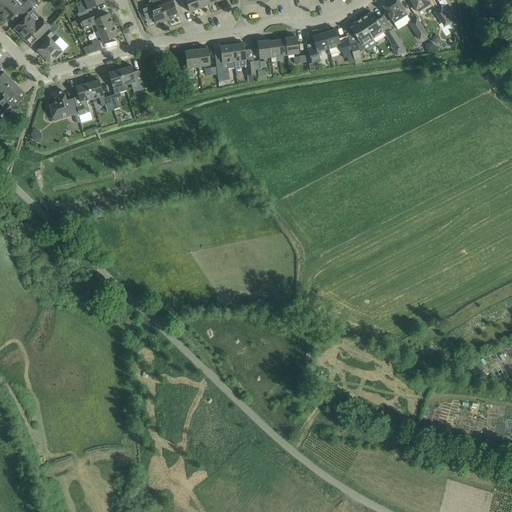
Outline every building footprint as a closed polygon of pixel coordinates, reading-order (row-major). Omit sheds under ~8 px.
[(15,0),(8,0),(0,8),(0,13),(7,21),(10,18),(17,11),(21,15),(27,10),(36,0),(24,0),(23,2),(20,0),(18,0),(17,2),(15,0)] [(0,0),(0,8),(8,0),(0,0)] [(80,13),(78,13),(80,19),(93,13),(91,8),(95,6),(104,2),(103,0),(84,0),(88,9),(86,10),(80,13)] [(149,6),(142,8),(146,19),(153,17),(155,23),(159,21),(160,23),(167,20),(159,0),(149,0),(148,4),(149,6)] [(159,0),(167,20),(178,16),(172,0),(159,0)] [(184,0),(186,3),(189,12),(199,8),(201,7),(198,0),(184,0)] [(394,23),(407,14),(397,0),(390,0),(388,1),(389,2),(383,6),(394,23)] [(427,0),(410,0),(418,12),(430,4),(427,0)] [(444,28),(451,23),(441,7),(434,12),(444,28)] [(371,12),(360,19),(373,39),(390,27),(383,16),(376,20),(371,12)] [(93,32),(98,31),(113,25),(109,13),(95,19),(93,13),(80,19),(71,23),(72,27),(78,24),(77,23),(79,22),(82,29),(91,26),(93,32)] [(39,39),(50,27),(41,18),(35,23),(27,15),(14,29),(15,29),(22,36),(23,35),(27,39),(33,33),(39,39)] [(419,40),(427,35),(416,18),(408,23),(419,40)] [(361,46),(373,39),(360,19),(353,24),(354,26),(350,28),(361,46)] [(44,43),(37,50),(50,63),(55,58),(56,59),(63,52),(49,38),(53,34),(52,33),(56,29),(53,25),(50,27),(39,39),(44,43)] [(118,36),(113,25),(98,31),(100,37),(92,41),(93,44),(83,48),(87,54),(102,49),(100,43),(118,36)] [(336,29),(323,33),(327,49),(329,49),(331,56),(342,53),(343,58),(352,55),(347,36),(338,39),(336,29)] [(392,29),(384,34),(392,47),(394,45),(398,50),(403,47),(400,42),(392,29)] [(327,49),(323,33),(312,36),(314,43),(312,44),(313,47),(307,48),(311,64),(309,64),(310,71),(315,71),(314,63),(320,61),(319,56),(320,55),(321,54),(322,52),(322,51),(327,49)] [(286,38),(284,38),(285,39),(287,55),(288,55),(299,54),(298,46),(296,36),(286,38)] [(359,58),(361,58),(356,42),(349,44),(347,36),(352,55),(355,64),(360,63),(359,58)] [(285,39),(277,40),(279,61),(283,60),(282,56),(287,55),(285,39)] [(267,40),(257,42),(258,51),(259,59),(269,57),(271,57),(269,40),(267,40)] [(269,40),(271,57),(276,57),(276,61),(279,61),(277,40),(269,41),(269,40)] [(244,43),(232,45),(234,61),(235,68),(245,66),(247,75),(255,74),(254,61),(246,62),(244,43)] [(234,61),(232,45),(220,46),(222,66),(216,67),(218,81),(224,80),(223,72),(228,72),(228,69),(235,68),(234,61)] [(207,48),(196,50),(198,67),(210,65),(207,48)] [(192,68),(198,67),(196,50),(184,51),(188,77),(193,77),(192,68)] [(491,64),(495,80),(511,75),(511,71),(509,60),(491,64)] [(131,66),(119,69),(124,85),(131,83),(134,93),(145,89),(143,83),(140,73),(139,70),(133,72),(131,66)] [(109,96),(113,110),(115,115),(121,113),(117,98),(121,96),(120,92),(126,90),(124,85),(119,69),(108,73),(115,94),(109,96)] [(0,75),(0,92),(12,81),(3,72),(0,75)] [(93,79),(86,81),(87,83),(92,99),(99,97),(101,106),(106,105),(107,111),(113,110),(109,96),(104,98),(99,80),(94,81),(93,79)] [(21,89),(12,81),(0,92),(4,96),(0,101),(0,104),(2,106),(0,108),(0,115),(3,118),(12,109),(7,103),(21,89)] [(78,96),(74,98),(79,115),(90,112),(86,101),(92,99),(87,83),(75,87),(78,96)] [(55,104),(49,105),(54,121),(74,115),(77,123),(80,122),(73,98),(66,100),(63,91),(52,94),(55,104)] [(420,438),(406,433),(404,440),(421,447),(424,441),(420,438)]
